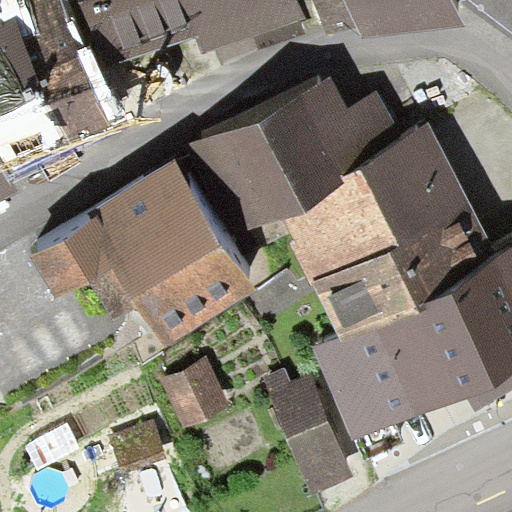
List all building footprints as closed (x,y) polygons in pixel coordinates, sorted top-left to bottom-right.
[(292,0),(82,0),(107,66),(196,33),(204,52),(215,48),(299,17),(292,0)] [(357,24),(347,0),(315,0),(328,31),(357,24)] [(453,0),(347,0),(357,24),(362,37),(465,25),(453,0)] [(305,33),(299,17),(215,48),(221,66),(305,33)] [(0,18),(0,145),(12,171),(113,124),(65,22),(25,40),(16,19),(3,25),(0,18)] [(331,73),(187,143),(233,236),(279,213),(344,181),(340,174),(400,145),(397,139),(376,92),(347,106),(331,73)] [(288,240),(339,337),(497,254),(428,121),(397,139),(400,145),(340,174),(344,181),(279,213),(293,238),(288,240)] [(0,145),(0,202),(21,192),(12,171),(0,145)] [(176,161),(26,253),(55,300),(88,280),(112,319),(137,304),(161,345),(254,288),(176,161)] [(313,350),(353,440),(511,360),(511,246),(497,254),(339,337),(313,350)] [(209,357),(162,379),(185,427),(232,404),(209,357)] [(286,367),(263,377),(313,494),(354,476),(311,374),(292,382),(286,367)] [(167,456),(153,419),(108,436),(122,473),(167,456)]
